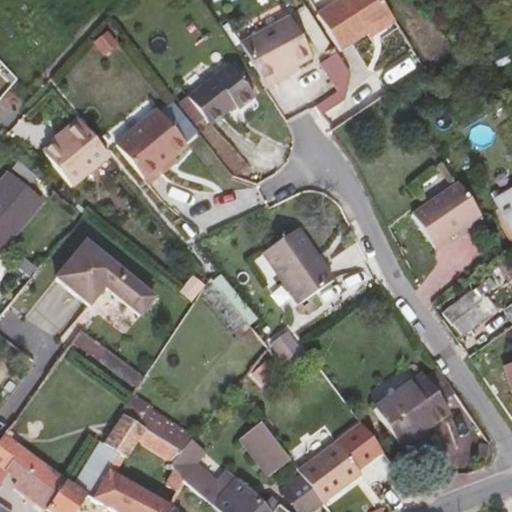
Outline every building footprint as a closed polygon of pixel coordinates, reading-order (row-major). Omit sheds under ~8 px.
[(392,18),(380,0),(338,0),(316,15),(340,52),(366,35),(392,18)] [(240,43),(264,89),(277,82),(274,77),(296,66),(312,57),(290,16),(240,43)] [(368,39),(394,22),(392,18),(366,35),(368,39)] [(254,97),(229,65),(187,98),(208,127),(234,106),(237,111),(254,97)] [(274,77),(277,82),(298,71),(296,66),(274,77)] [(320,116),(343,101),(337,91),(314,107),(320,116)] [(144,181),(159,169),(173,157),(187,146),(157,109),(114,144),(144,181)] [(79,120),(62,134),(64,136),(55,144),(43,153),(72,188),(109,157),(79,120)] [(62,134),(53,141),(55,144),(64,136),(62,134)] [(173,157),(159,169),(162,174),(177,162),(173,157)] [(0,241),(2,239),(6,242),(7,243),(42,200),(9,173),(0,183),(0,241)] [(480,216),(458,183),(411,215),(433,248),(480,216)] [(511,232),(511,192),(495,202),(505,219),(511,232)] [(511,232),(505,219),(496,224),(511,251),(511,232)] [(333,281),(298,229),(262,253),(298,306),(333,281)] [(154,299),(85,242),(55,279),(89,307),(104,288),(139,317),(154,299)] [(30,280),(39,270),(18,252),(10,263),(30,280)] [(248,326),(210,278),(201,291),(237,335),(248,326)] [(511,298),(511,287),(496,298),(502,305),(511,298)] [(481,302),(471,290),(441,313),(450,325),(450,327),(451,326),(462,338),(488,315),(479,303),(481,302)] [(511,299),(502,305),(511,323),(511,299)] [(252,330),(248,326),(237,335),(249,349),(259,340),(252,330)] [(80,330),(71,343),(135,389),(143,378),(80,330)] [(303,357),(285,333),(270,345),(288,369),(303,357)] [(263,365),(252,379),(263,387),(274,374),(263,365)] [(454,394),(437,369),(424,377),(442,403),(454,394)] [(442,403),(424,377),(422,375),(372,409),(399,448),(449,414),(442,403)] [(181,453),(184,450),(192,437),(130,397),(121,412),(122,415),(145,430),(181,453)] [(145,430),(122,415),(102,444),(103,445),(124,458),(125,459),(137,442),(145,430)] [(261,425),(240,441),(268,478),(289,462),(261,425)] [(181,453),(145,430),(137,442),(173,464),(181,453)] [(3,434),(0,439),(0,470),(3,472),(3,473),(5,474),(16,482),(11,488),(45,511),(75,511),(86,497),(87,496),(73,485),(3,434)] [(115,474),(124,458),(103,445),(102,444),(99,442),(73,485),(87,496),(86,497),(90,500),(108,470),(115,474)] [(173,470),(182,482),(194,465),(204,452),(191,442),(184,450),(181,453),(173,464),(171,467),(173,470)] [(310,489),(321,504),(361,475),(336,442),(297,472),(300,476),(310,489)] [(476,458),(486,459),(490,445),(487,445),(479,443),(476,458)] [(274,511),(281,504),(271,496),(263,506),(225,471),(215,483),(194,465),(182,482),(191,490),(202,499),(209,505),(217,511),(274,511)] [(169,511),(173,508),(168,505),(115,474),(108,470),(90,500),(113,511),(169,511)] [(175,492),(182,482),(173,470),(164,486),(175,492)] [(310,489),(300,476),(278,492),(293,511),(310,511),(321,505),(310,489)]
